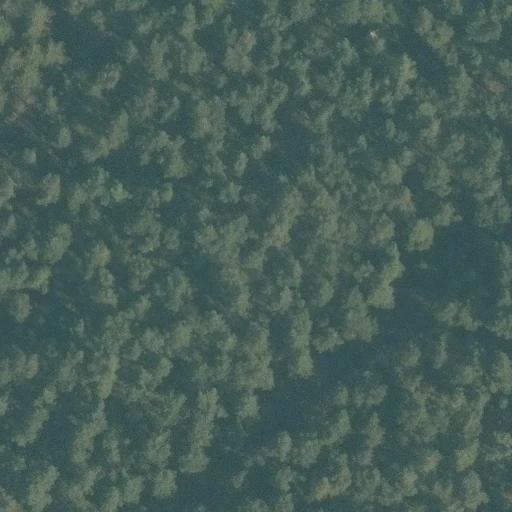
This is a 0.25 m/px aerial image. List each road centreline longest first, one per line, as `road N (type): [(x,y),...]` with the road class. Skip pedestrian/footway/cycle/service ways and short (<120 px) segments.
road 1 (track): [(193,511),(511,239)]
road 2 (track): [(155,0),(0,134)]
